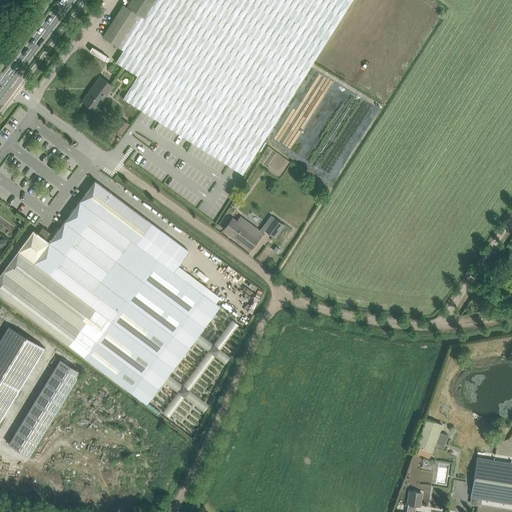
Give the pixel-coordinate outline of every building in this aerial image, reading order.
[(123,49),(116,62),(137,76),(123,98),(242,174),(352,0),(154,0),(144,17),(123,49)] [(131,0),(128,5),(132,8),(132,10),(144,17),(154,0),(131,0)] [(123,5),(103,37),(123,49),(144,17),(132,10),(132,8),(128,5),(127,7),(123,5)] [(113,86),(101,77),(83,101),(95,110),(113,86)] [(118,121),(112,129),(121,135),(127,127),(129,124),(121,118),(118,121)] [(18,251),(0,274),(0,294),(84,357),(132,392),(146,403),(163,380),(168,374),(194,339),(199,333),(219,305),(215,303),(204,295),(173,271),(177,264),(147,241),(152,235),(157,227),(97,182),(96,180),(95,180),(49,241),(46,238),(39,233),(34,229),(33,230),(17,251),(18,251)] [(229,221),(223,229),(251,250),(257,242),(264,233),(240,216),(238,219),(237,221),(232,217),(229,221)] [(275,218),(265,230),(276,238),(285,225),(275,218)] [(22,222),(19,226),(21,228),(27,220),(24,219),(22,222)] [(10,326),(0,341),(0,420),(45,347),(10,326)] [(81,371),(61,359),(9,444),(29,456),(81,371)] [(427,418),(416,446),(417,446),(420,447),(417,453),(429,458),(431,452),(434,444),(439,432),(442,424),(427,418)] [(511,462),(477,457),(471,497),(511,503),(511,462)] [(414,511),(416,505),(420,506),(422,493),(410,491),(408,504),(406,511),(414,511)]
